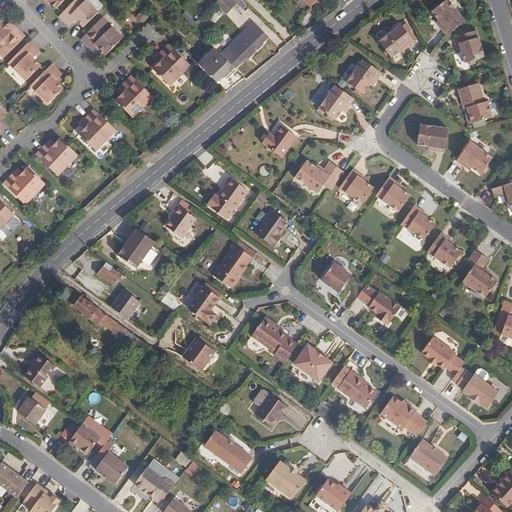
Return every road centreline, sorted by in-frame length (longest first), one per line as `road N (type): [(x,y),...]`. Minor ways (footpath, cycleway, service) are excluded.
road 1 (tertiary): [(0,327),(66,247),(360,3)]
road 2 (residential): [(287,290),(492,437)]
road 3 (residential): [(421,68),(378,124),(386,147),(511,235)]
road 4 (residential): [(108,511),(0,434)]
road 5 (residential): [(320,439),(342,439),(431,504)]
road 6 (residential): [(0,158),(90,79)]
